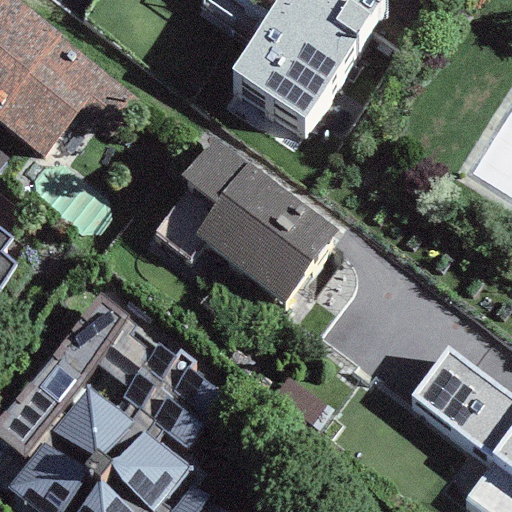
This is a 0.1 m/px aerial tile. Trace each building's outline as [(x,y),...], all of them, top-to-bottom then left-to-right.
[(316,155),(404,14),(381,0),(123,0),(112,19),(155,45),(183,1),(252,44),(220,96),(316,155)] [(155,114),(11,7),(0,22),(0,134),(45,168),(82,118),(128,152),(155,114)] [(186,246),(284,314),(338,235),(241,168),(186,246)] [(0,296),(31,256),(0,232),(0,296)] [(121,410),(91,386),(9,490),(37,511),(231,511),(193,482),(206,465),(196,457),(231,413),(162,358),(121,410)] [(511,511),(511,424),(448,375),(414,418),(493,479),(467,511),(468,511),(511,511)]
